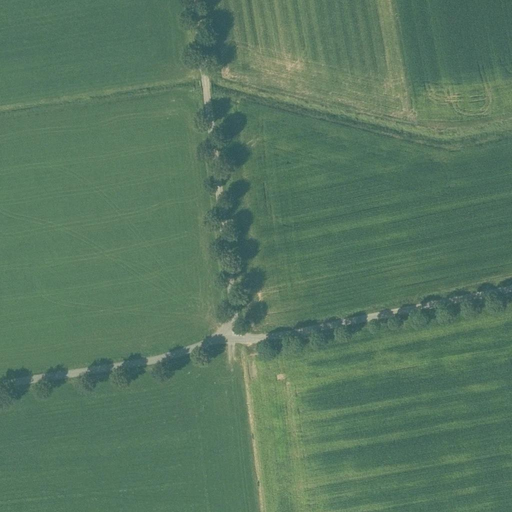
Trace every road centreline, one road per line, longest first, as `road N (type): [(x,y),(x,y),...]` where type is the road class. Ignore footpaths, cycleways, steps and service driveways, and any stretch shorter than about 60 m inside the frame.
road 1 (unclassified): [(194,0),(234,332)]
road 2 (unclassified): [(234,332),(288,332),(511,285)]
road 3 (unclassified): [(0,381),(151,359),(234,332)]
